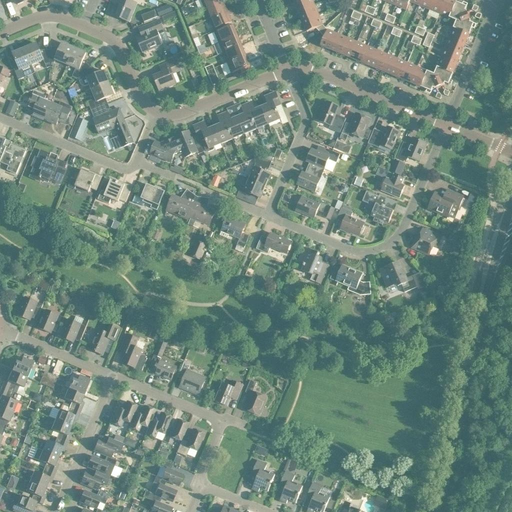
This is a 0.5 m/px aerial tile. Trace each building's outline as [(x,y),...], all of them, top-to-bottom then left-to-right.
[(128,0),(110,0),(110,1),(120,5),(115,17),(129,22),(137,4),(128,0)] [(200,0),(204,9),(223,1),(222,0),(200,0)] [(314,5),(311,0),(298,0),(294,2),(298,12),(314,5)] [(406,10),(409,2),(409,1),(409,0),(397,0),(396,6),(406,10)] [(421,0),(419,6),(429,10),(433,0),(421,0)] [(433,0),(429,10),(439,14),(444,0),(433,0)] [(444,0),(439,14),(449,18),(456,2),(451,0),(444,0)] [(223,1),(204,9),(209,19),(227,11),(223,1)] [(456,21),(453,27),(469,34),(473,23),(470,22),(470,21),(466,10),(465,10),(466,6),(456,2),(449,18),(456,21)] [(318,15),(314,5),(298,12),(302,22),(318,15)] [(143,16),(146,23),(159,18),(156,11),(143,16)] [(227,11),(209,19),(213,29),(231,22),(227,11)] [(322,25),(318,15),(302,22),(306,32),(316,28),(320,32),(325,27),(322,25)] [(159,20),(138,29),(140,36),(137,37),(143,52),(161,45),(158,35),(164,32),(159,20)] [(218,43),(237,35),(233,25),(214,33),(218,43)] [(195,26),(189,28),(192,36),(198,34),(195,26)] [(327,30),(325,27),(320,32),(324,37),(320,46),(330,50),(337,34),(327,30)] [(453,27),(449,37),(465,44),(469,34),(453,27)] [(202,29),(205,40),(211,39),(207,28),(202,29)] [(347,38),(337,34),(330,50),(340,54),(347,38)] [(237,35),(218,43),(223,53),(241,45),(237,35)] [(449,37),(444,48),(461,54),(465,44),(449,37)] [(350,58),(357,42),(347,38),(340,54),(350,58)] [(360,62),(367,46),(357,42),(350,58),(360,62)] [(49,50),(50,67),(52,68),(55,60),(67,65),(74,48),(62,43),(59,50),(49,50)] [(24,49),(31,65),(43,60),(47,68),(50,67),(49,50),(39,50),(36,44),(24,49)] [(245,55),(241,45),(223,53),(227,63),(245,55)] [(367,46),(360,62),(370,66),(377,50),(367,46)] [(74,48),(67,65),(75,68),(72,76),(78,79),(90,67),(83,60),(86,53),(74,48)] [(440,57),(457,64),(461,54),(444,48),(440,57)] [(31,65),(24,49),(12,54),(17,65),(13,67),(18,80),(25,77),(22,69),(31,65)] [(377,50),(370,66),(380,71),(387,55),(377,50)] [(250,66),(245,55),(227,63),(231,73),(250,66)] [(387,55),(380,71),(390,75),(397,59),(387,55)] [(457,64),(440,57),(436,67),(452,74),(457,64)] [(161,72),(160,73),(153,76),(159,91),(176,84),(172,74),(180,71),(175,59),(159,66),(161,72)] [(407,63),(397,59),(390,75),(400,79),(407,63)] [(417,67),(407,63),(400,79),(410,83),(417,67)] [(0,81),(3,75),(7,77),(10,71),(0,67),(0,81)] [(96,74),(90,67),(78,79),(80,85),(84,86),(89,84),(92,90),(108,83),(103,71),(96,74)] [(427,71),(417,67),(410,83),(420,87),(427,71)] [(434,74),(427,71),(420,87),(431,91),(432,88),(434,88),(444,84),(444,83),(448,84),(452,74),(436,67),(434,74)] [(212,85),(219,82),(214,68),(206,71),(212,85)] [(113,95),(108,83),(92,90),(95,98),(87,102),(91,110),(104,105),(102,100),(113,95)] [(44,120),(51,103),(44,100),(45,96),(34,91),(33,92),(26,108),(33,111),(32,115),(44,120)] [(268,105),(261,107),(268,124),(280,119),(282,124),(287,122),(275,92),(264,97),(268,105)] [(51,103),(44,120),(56,125),(58,121),(65,124),(65,123),(71,125),(75,115),(74,112),(71,110),(72,107),(60,102),(58,106),(51,103)] [(256,129),(268,124),(261,107),(254,110),(251,102),(246,104),(256,129)] [(318,121),(330,125),(329,129),(339,133),(345,121),(334,116),(338,107),(326,102),(318,121)] [(256,129),(246,104),(241,106),(240,103),(233,105),(244,134),(256,129)] [(107,113),(104,105),(91,110),(94,119),(93,119),(99,134),(115,128),(119,136),(114,138),(118,149),(132,143),(128,133),(129,133),(119,109),(107,113)] [(222,114),(233,139),(244,134),(233,105),(225,109),(226,112),(222,114)] [(214,127),(221,144),(233,139),(222,114),(217,116),(220,124),(214,127)] [(351,125),(349,132),(362,138),(367,140),(371,131),(366,129),(369,120),(356,114),(351,125)] [(221,144),(214,127),(207,130),(204,122),(193,126),(198,138),(204,136),(205,139),(200,141),(204,150),(207,152),(212,149),(213,147),(221,144)] [(373,131),(368,143),(379,148),(380,145),(391,150),(399,132),(387,127),(383,135),(373,131)] [(179,143),(181,148),(185,157),(197,152),(197,154),(203,152),(198,140),(193,142),(188,131),(167,140),(178,144),(179,143)] [(0,162),(8,166),(6,170),(16,174),(25,151),(7,144),(8,141),(0,137),(0,162)] [(427,144),(412,138),(409,145),(403,142),(396,158),(406,162),(408,157),(419,162),(427,144)] [(178,144),(167,140),(165,146),(155,142),(150,154),(171,162),(176,150),(181,148),(179,143),(178,144)] [(307,168),(322,174),(328,159),(335,162),(338,154),(318,146),(315,151),(311,149),(306,161),(309,163),(307,168)] [(282,151),(279,150),(277,149),(273,157),(279,159),(282,151)] [(51,152),(50,155),(41,151),(37,159),(35,158),(32,166),(34,167),(30,177),(39,181),(40,179),(48,182),(49,180),(60,184),(66,170),(63,170),(66,164),(58,161),(60,155),(51,152)] [(248,179),(265,186),(270,174),(257,169),(259,165),(265,168),(268,161),(259,157),(254,159),(255,164),(248,179)] [(390,171),(399,174),(403,165),(393,161),(390,171)] [(169,166),(168,169),(182,175),(183,172),(181,171),(182,168),(174,165),(173,168),(169,166)] [(315,192),(322,174),(307,168),(305,173),(301,172),(296,184),(315,192)] [(381,191),(399,198),(404,186),(401,185),(404,179),(378,168),(375,174),(386,179),(381,191)] [(92,174),(81,170),(77,181),(71,179),(68,186),(74,189),(75,186),(88,192),(90,188),(96,191),(102,176),(93,172),(92,174)] [(265,186),(248,179),(245,186),(241,185),(237,195),(249,200),(251,194),(260,198),(265,186)] [(121,184),(111,180),(105,192),(101,191),(98,199),(109,204),(111,199),(118,202),(119,200),(125,203),(132,186),(122,182),(121,184)] [(135,195),(132,202),(141,205),(142,202),(151,205),(150,208),(156,210),(165,190),(158,187),(158,189),(154,187),(146,184),(143,192),(139,191),(137,196),(135,195)] [(188,217),(195,203),(194,202),(197,197),(187,190),(183,195),(184,196),(183,200),(172,196),(166,211),(187,219),(188,217)] [(463,198),(445,190),(442,197),(434,193),(427,209),(447,218),(451,208),(458,211),(463,198)] [(362,201),(374,206),(370,216),(374,217),(373,221),(382,225),(383,221),(388,223),(397,202),(379,195),(378,196),(366,191),(362,201)] [(208,199),(197,197),(194,202),(195,203),(188,217),(209,226),(214,213),(215,214),(217,210),(211,208),(211,209),(207,208),(208,199)] [(314,219),(318,208),(325,211),(323,217),(330,220),(334,209),(319,202),(318,204),(301,197),(295,211),(314,219)] [(344,221),(340,229),(346,232),(347,231),(359,236),(364,223),(350,218),(352,213),(341,208),(337,218),(344,221)] [(227,216),(219,235),(226,238),(227,238),(229,235),(239,239),(236,245),(244,248),(249,236),(242,233),(246,224),(227,216)] [(441,236),(426,230),(423,229),(419,237),(420,237),(419,240),(415,239),(411,248),(429,256),(433,246),(436,248),(441,236)] [(270,233),(268,239),(261,236),(256,249),(267,254),(270,247),(286,254),(291,242),(270,233)] [(196,239),(189,256),(200,260),(207,244),(196,239)] [(303,266),(301,271),(312,275),(310,280),(320,284),(328,265),(321,262),(322,258),(318,256),(319,253),(304,247),(298,262),(303,264),(303,266)] [(396,284),(398,286),(401,285),(404,293),(417,287),(418,290),(425,287),(419,273),(406,278),(400,263),(390,267),(390,266),(380,270),(387,287),(396,284)] [(362,274),(340,264),(338,269),(333,267),(329,278),(349,286),(347,290),(360,295),(370,295),(369,282),(363,283),(359,281),(362,274)] [(45,281),(42,288),(41,292),(46,294),(50,283),(45,281)] [(43,305),(25,297),(17,316),(29,321),(31,318),(36,320),(43,305)] [(312,299),(309,306),(315,309),(318,301),(312,299)] [(38,328),(50,333),(52,331),(57,333),(63,317),(46,310),(38,328)] [(68,319),(61,337),(73,343),(74,340),(79,342),(86,327),(81,325),(83,319),(76,316),(74,321),(68,319)] [(102,355),(109,339),(114,341),(120,328),(114,326),(110,335),(97,329),(89,349),(102,355)] [(151,333),(160,337),(163,331),(153,327),(151,333)] [(126,334),(120,348),(127,351),(126,354),(122,363),(134,368),(142,371),(147,358),(139,355),(141,350),(144,343),(137,340),(138,339),(126,334)] [(171,381),(176,367),(161,361),(168,344),(161,341),(149,370),(153,372),(152,373),(171,381)] [(37,362),(44,364),(46,358),(39,355),(37,362)] [(15,361),(11,371),(27,378),(33,362),(22,358),(20,363),(15,361)] [(198,395),(205,379),(187,371),(190,364),(184,362),(177,377),(183,379),(180,387),(198,395)] [(1,388),(12,392),(15,385),(23,388),(27,378),(11,371),(7,381),(4,380),(1,388)] [(46,386),(51,374),(44,371),(39,383),(46,386)] [(57,377),(51,374),(46,386),(52,388),(57,377)] [(72,379),(68,389),(83,395),(90,379),(79,374),(76,381),(72,379)] [(245,392),(251,395),(245,409),(259,415),(266,397),(252,392),(256,383),(250,380),(245,392)] [(215,401),(227,406),(232,394),(238,396),(242,385),(232,381),(230,387),(222,383),(215,401)] [(0,395),(1,396),(0,398),(0,407),(13,412),(17,402),(9,399),(12,392),(1,388),(0,390),(0,395)] [(83,395),(68,389),(64,399),(71,402),(69,407),(80,412),(82,406),(79,405),(83,395)] [(123,421),(130,423),(130,424),(136,410),(137,406),(126,402),(123,409),(118,407),(111,423),(120,427),(123,421)] [(141,425),(148,428),(152,417),(155,410),(144,406),(141,412),(136,410),(130,424),(130,423),(128,427),(138,431),(141,425)] [(0,427),(5,430),(13,412),(0,407),(0,427)] [(59,410),(55,420),(71,426),(75,416),(77,418),(80,412),(69,407),(67,413),(59,410)] [(164,435),(166,430),(172,417),(161,413),(158,419),(152,417),(148,428),(145,434),(154,438),(157,432),(164,434),(164,435)] [(56,438),(67,443),(69,437),(67,436),(71,426),(55,420),(51,430),(54,431),(52,435),(57,437),(56,438)] [(164,435),(164,434),(161,441),(163,442),(162,446),(166,447),(170,437),(181,441),(182,439),(188,424),(177,420),(172,432),(166,430),(164,435)] [(187,442),(182,439),(181,441),(176,453),(186,457),(189,448),(197,451),(204,434),(193,429),(187,442)] [(46,441),(42,451),(58,457),(62,447),(65,448),(67,443),(56,438),(54,444),(46,441)] [(106,456),(111,458),(113,452),(115,453),(119,453),(123,444),(109,438),(107,444),(98,440),(93,451),(106,456)] [(43,469),(54,474),(57,468),(54,467),(58,457),(42,451),(37,449),(34,457),(39,459),(38,461),(46,464),(43,469)] [(156,457),(164,460),(167,454),(159,451),(156,457)] [(176,455),(173,461),(179,464),(181,457),(176,455)] [(116,460),(111,458),(106,456),(104,462),(91,456),(87,467),(99,472),(110,476),(116,460)] [(162,460),(160,466),(165,468),(161,479),(166,481),(179,486),(183,475),(170,470),(172,464),(162,460)] [(252,489),(258,492),(260,488),(268,492),(274,475),(264,471),(267,464),(257,460),(248,483),(253,485),(252,489)] [(34,471),(30,481),(45,488),(49,478),(52,479),(54,474),(43,469),(41,475),(34,471)] [(110,476),(99,472),(97,478),(84,472),(80,483),(97,490),(102,480),(107,482),(110,476)] [(287,500),(295,503),(302,486),(292,482),(294,476),(285,472),(279,486),(285,488),(279,501),(286,504),(287,500)] [(18,479),(11,476),(6,488),(13,491),(18,479)] [(155,495),(161,498),(172,502),(176,492),(163,486),(166,481),(161,479),(155,476),(149,492),(155,495)] [(33,494),(31,500),(36,502),(42,505),(44,499),(41,498),(45,488),(30,481),(25,491),(33,494)] [(312,483),(303,506),(308,508),(306,511),(314,511),(315,511),(316,511),(323,511),(325,509),(330,511),(332,511),(336,502),(329,499),(329,498),(319,493),(322,487),(312,483)] [(98,490),(96,496),(83,491),(79,501),(96,508),(99,502),(105,504),(109,495),(98,490)] [(161,498),(155,495),(149,492),(146,491),(143,497),(154,502),(150,511),(170,511),(172,509),(159,503),(161,498)] [(12,511),(15,511),(32,511),(36,502),(31,500),(21,496),(16,506),(15,505),(12,511)]
